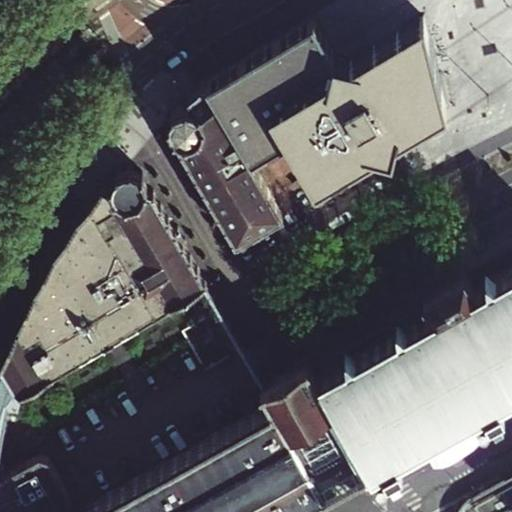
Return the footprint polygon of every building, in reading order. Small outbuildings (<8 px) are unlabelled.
[(409,129),(369,53),(350,63),(349,67),(332,62),(334,55),(315,21),(298,30),(370,154),(409,129)] [(447,104),(423,24),(369,53),(409,129),(447,104)] [(370,154),(298,30),(270,45),(251,56),(323,181),(356,163),(370,154)] [(229,68),(205,81),(249,156),(282,137),(311,188),(323,181),(251,56),(229,68)] [(249,156),(205,81),(187,96),(190,102),(187,102),(179,104),(176,105),(172,110),(169,114),(168,119),(169,124),(171,129),(236,242),(281,213),(249,156)] [(391,161),(397,141),(398,141),(418,128),(449,110),(447,104),(409,129),(370,154),(356,163),(372,155),(391,161)] [(398,141),(397,141),(449,113),(449,110),(418,128),(398,141)] [(1,362),(17,390),(70,359),(204,281),(196,268),(153,192),(144,190),(145,186),(146,182),(144,175),(139,169),(132,166),(128,165),(121,167),(117,169),(112,174),(110,181),(103,182),(74,219),(55,248),(32,291),(17,324),(1,362)] [(317,376),(307,357),(284,370),(262,382),(273,401),(178,453),(72,511),(282,511),(327,487),(326,485),(366,463),(367,465),(404,445),(493,395),(511,384),(511,267),(473,289),(463,271),(461,272),(431,288),(432,289),(421,296),(431,313),(317,376)] [(0,511),(57,511),(66,508),(70,496),(47,455),(37,452),(0,473),(0,448),(6,414),(19,406),(12,393),(17,390),(1,362),(0,365),(0,511)] [(511,389),(496,399),(493,395),(404,445),(367,465),(380,488),(511,413),(511,389)] [(511,511),(511,485),(509,488),(506,482),(469,503),(464,507),(461,511),(460,511),(511,511)]
